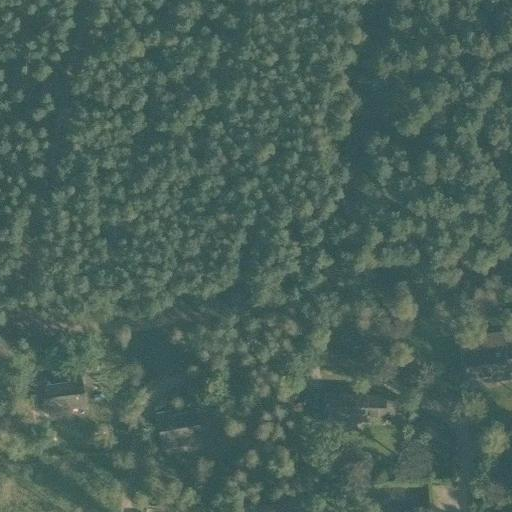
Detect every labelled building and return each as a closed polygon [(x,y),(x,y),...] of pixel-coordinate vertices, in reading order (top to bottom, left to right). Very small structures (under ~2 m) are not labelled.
[(511,348),(464,356),(468,379),(509,372),(510,376),(511,375),(511,348)] [(27,383),(30,408),(42,406),(44,415),(85,410),(80,378),(69,380),(70,383),(46,386),(45,381),(27,383)] [(323,422),(384,424),(385,397),(324,395),(323,422)] [(185,445),(201,442),(195,412),(170,417),(169,412),(154,415),(161,452),(185,447),(185,445)] [(307,418),(293,419),(293,431),(307,431),(307,418)] [(351,492),(352,510),(402,507),(401,489),(382,490),(351,492)]
